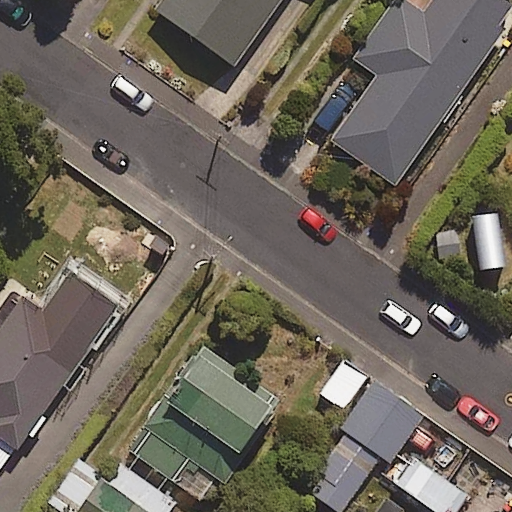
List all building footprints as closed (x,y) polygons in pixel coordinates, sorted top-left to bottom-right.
[(329,0),(169,0),(157,18),(238,75),(290,0),(325,0),(328,2),(329,0)] [(405,0),(359,65),(382,82),(335,149),(397,193),(511,31),(511,16),(488,0),(405,0)] [(0,486),(96,350),(30,303),(0,345),(0,486)] [(214,511),(286,409),(206,354),(133,459),(209,511),(214,511)] [(368,385),(344,368),(323,398),(346,415),(368,385)] [(424,423),(380,391),(307,493),(334,511),(346,511),(384,460),(392,467),(424,423)] [(463,511),(470,503),(415,463),(397,488),(429,511),(463,511)] [(87,511),(102,493),(77,474),(51,507),(57,511),(87,511)] [(178,511),(180,509),(135,482),(116,511),(178,511)]
